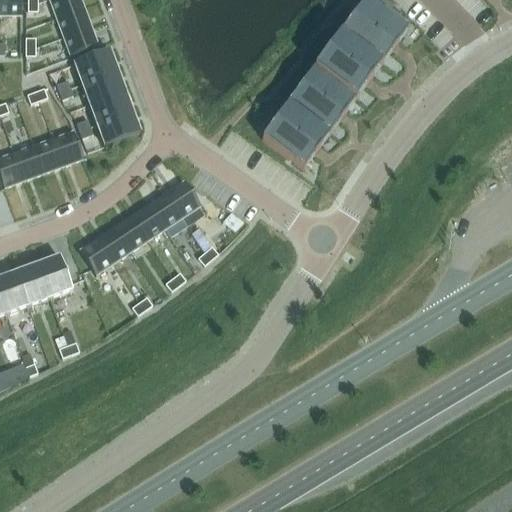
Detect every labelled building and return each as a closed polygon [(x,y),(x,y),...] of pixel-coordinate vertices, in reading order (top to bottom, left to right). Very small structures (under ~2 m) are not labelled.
[(0,0),(0,19),(20,19),(21,19),(20,0),(0,0)] [(55,22),(83,11),(79,0),(53,0),(48,2),(55,22)] [(352,20),(339,38),(381,69),(394,51),(407,34),(406,34),(407,32),(392,21),(398,14),(379,0),(369,0),(367,3),(366,2),(352,20)] [(27,6),(27,16),(37,16),(37,6),(27,6)] [(55,22),(62,41),(90,31),(83,11),(55,22)] [(62,41),(70,61),(98,51),(90,31),(62,41)] [(327,55),(314,72),(355,103),(368,86),(381,69),(339,38),(327,55)] [(25,51),(35,51),(35,42),(25,42),(25,51)] [(25,51),(25,60),(35,60),(35,51),(25,51)] [(108,53),(73,66),(73,68),(81,88),(116,75),(109,55),(108,53)] [(301,89),(288,107),(329,138),(342,120),(355,103),(314,72),(301,89)] [(116,75),(81,88),(88,108),(124,95),(116,75)] [(67,84),(56,89),(58,96),(70,92),(67,84)] [(70,92),(58,96),(61,104),(72,100),(70,92)] [(38,105),(47,102),(43,93),(35,96),(38,105)] [(124,95),(88,108),(96,129),(131,116),(124,95)] [(38,105),(35,96),(26,99),(30,108),(38,105)] [(0,119),(8,116),(5,107),(0,108),(0,119)] [(275,124),(261,143),(302,173),(303,172),(316,155),(329,138),(288,107),(275,124)] [(131,116),(96,129),(104,150),(139,137),(131,116)] [(87,124),(75,127),(78,135),(90,131),(87,124)] [(90,131),(78,135),(81,142),(92,139),(90,131)] [(63,171),(83,164),(73,135),(52,143),(63,171)] [(33,150),(43,178),(63,171),(52,143),(33,150)] [(13,157),(23,185),(43,178),(33,150),(13,157)] [(13,157),(0,161),(0,184),(3,193),(23,185),(13,157)] [(200,210),(183,185),(165,197),(182,222),(200,210)] [(165,197),(148,208),(165,233),(182,222),(165,197)] [(147,245),(165,233),(148,208),(131,220),(147,245)] [(130,256),(147,245),(131,220),(113,231),(130,256)] [(96,243),(113,268),(130,256),(113,231),(96,243)] [(191,236),(204,256),(210,251),(198,232),(191,236)] [(78,254),(95,279),(113,268),(96,243),(78,254)] [(204,256),(210,264),(217,258),(211,251),(204,256)] [(203,270),(210,264),(204,256),(197,262),(203,270)] [(59,260),(37,268),(49,303),(71,295),(59,260)] [(37,268),(15,276),(28,311),(49,303),(37,268)] [(15,276),(0,281),(0,302),(6,318),(28,311),(15,276)] [(172,282),(178,290),(185,285),(179,277),(172,282)] [(164,288),(171,296),(178,290),(172,282),(164,288)] [(146,301),(138,306),(144,315),(152,310),(146,301)] [(137,320),(144,315),(138,306),(131,312),(137,320)] [(75,347),(66,350),(70,359),(78,356),(75,347)] [(66,350),(58,353),(62,362),(70,359),(66,350)] [(33,368),(25,371),(29,380),(37,377),(33,368)] [(25,371),(17,375),(20,384),(29,380),(25,371)]
